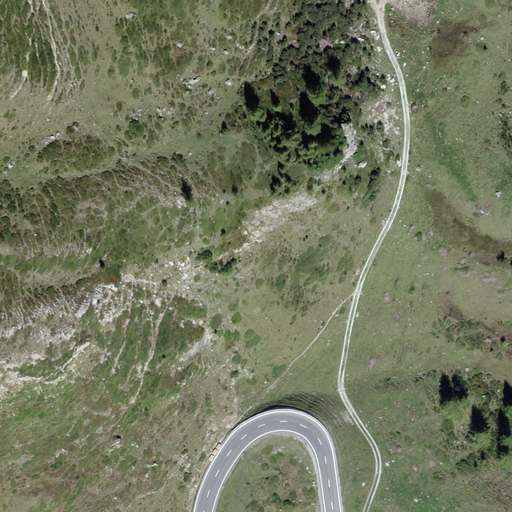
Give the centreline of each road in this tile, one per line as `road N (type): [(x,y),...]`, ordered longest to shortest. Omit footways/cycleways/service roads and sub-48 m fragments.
road 1 (track): [(365,511),(379,465),(342,396),(343,356),(407,157),(403,88),(379,10)]
road 2 (primary): [(333,511),(320,442),(290,421),(262,425),(236,443),(203,511)]
